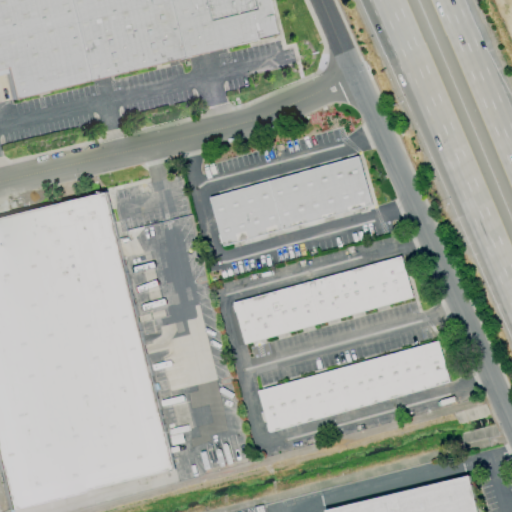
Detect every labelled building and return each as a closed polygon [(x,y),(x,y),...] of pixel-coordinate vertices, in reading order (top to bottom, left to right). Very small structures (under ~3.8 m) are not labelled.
[(12,98),(268,34),(259,0),(0,0),(0,70),(5,69),(12,98)] [(209,198),(222,246),(369,205),(356,157),(209,198)] [(0,472),(0,221),(106,195),(173,464),(8,504),(0,472)] [(232,304),(244,345),(410,298),(398,256),(232,304)] [(256,392),(268,433),(448,383),(436,342),(256,392)] [(481,511),(472,472),(330,508),(330,511),(481,511)]
